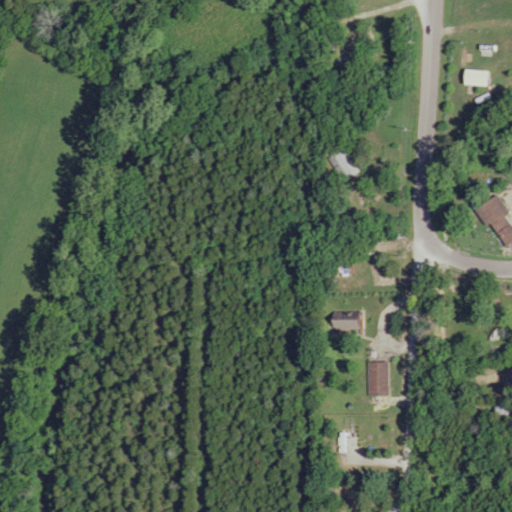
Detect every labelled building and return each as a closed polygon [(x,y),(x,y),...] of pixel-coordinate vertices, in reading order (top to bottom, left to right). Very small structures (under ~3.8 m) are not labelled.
[(364,173),(348,146),(331,156),(347,184),(364,173)] [(507,248),(511,244),(511,221),(497,197),(481,207),(507,248)] [(366,320),(339,320),(339,332),(366,332),(366,320)] [(371,363),(371,397),(394,397),(394,363),(371,363)] [(504,415),(508,402),(492,397),(488,410),(504,415)]
